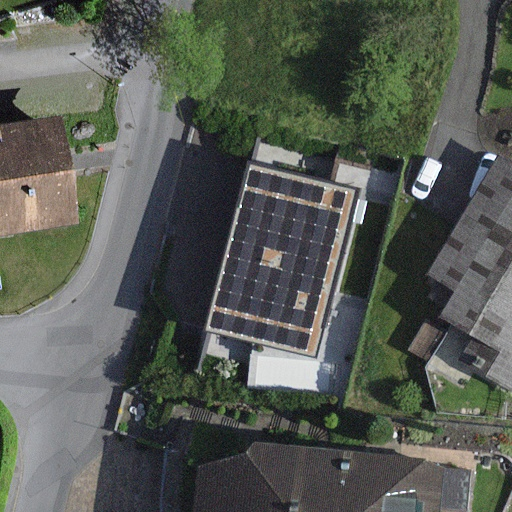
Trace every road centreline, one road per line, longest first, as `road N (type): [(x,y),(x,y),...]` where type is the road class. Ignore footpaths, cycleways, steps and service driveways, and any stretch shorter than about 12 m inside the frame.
road 1 (residential): [(79,367),(111,304),(156,132),(141,58),(157,0)]
road 2 (residential): [(40,511),(79,367)]
